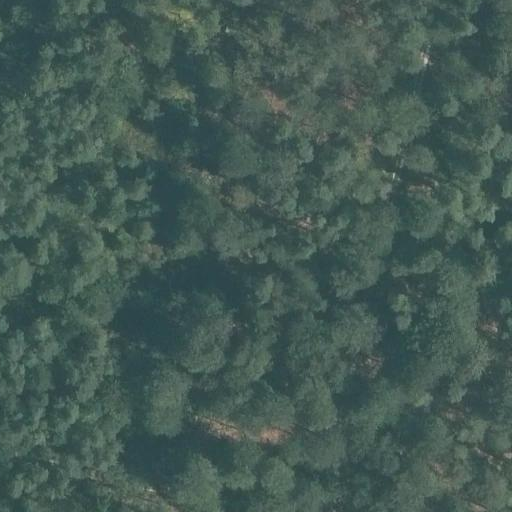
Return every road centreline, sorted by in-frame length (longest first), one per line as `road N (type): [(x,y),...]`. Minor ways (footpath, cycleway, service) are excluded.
road 1 (track): [(314,511),(446,0)]
road 2 (track): [(0,449),(300,511)]
